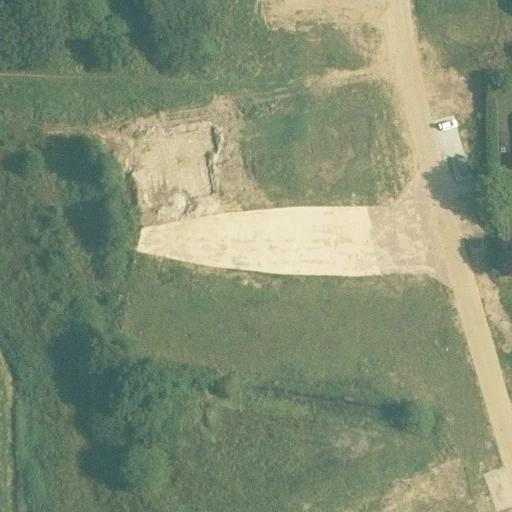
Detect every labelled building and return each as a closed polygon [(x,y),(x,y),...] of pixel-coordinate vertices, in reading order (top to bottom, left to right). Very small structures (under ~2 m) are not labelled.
[(459,29),(436,30),(437,53),(438,59),(454,57),(455,63),(455,64),(466,63),(472,63),(471,56),(480,55),(480,54),(478,19),(459,20),(459,29)] [(467,86),(466,68),(455,68),(456,88),(467,86)] [(511,89),(497,91),(497,93),(498,115),(511,114),(511,89)] [(189,146),(172,149),(181,199),(194,197),(194,195),(206,193),(202,171),(201,166),(202,166),(200,153),(212,150),(210,135),(187,139),(189,146)] [(154,145),(131,149),(134,164),(147,162),(149,176),(151,175),(151,180),(155,202),(167,200),(167,202),(181,199),(172,149),(155,152),(154,145)] [(364,278),(356,279),(356,291),(364,290),(364,278)] [(397,278),(389,278),(389,290),(397,290),(397,278)] [(405,278),(397,278),(397,290),(405,290),(405,278)] [(315,279),(307,280),(307,291),(315,291),(315,279)] [(323,279),(315,279),(315,291),(323,291),(323,279)] [(356,279),(348,279),(348,291),(356,291),(356,279)] [(419,316),(398,317),(398,355),(420,355),(419,316)] [(357,317),(336,318),(337,357),(357,356),(357,317)] [(377,317),(357,317),(357,356),(378,356),(377,317)] [(398,317),(377,317),(378,356),(398,355),(398,317)] [(316,318),(295,319),(295,357),(317,357),(316,318)] [(336,318),(316,318),(317,357),(337,357),(336,318)] [(449,473),(429,479),(438,511),(454,511),(460,510),(449,473)] [(438,511),(429,479),(409,485),(417,511),(438,511)] [(417,511),(409,485),(390,491),(396,511),(417,511)] [(396,511),(390,491),(370,497),(374,511),(396,511)] [(374,511),(370,497),(351,502),(353,511),(374,511)] [(353,511),(351,502),(330,508),(331,511),(353,511)]
